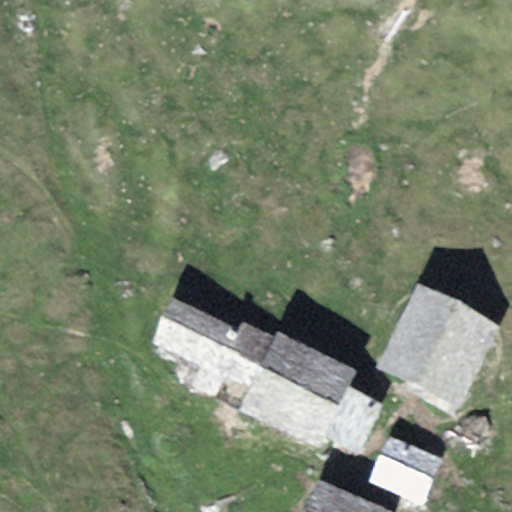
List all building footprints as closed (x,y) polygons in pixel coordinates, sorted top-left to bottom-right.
[(505,338),(425,300),(383,386),(463,425),(505,338)] [(251,398),(273,342),(177,304),(155,361),(251,398)] [(363,384),(288,347),(250,425),(325,461),(363,384)] [(438,471),(391,452),(379,482),(426,501),(438,471)] [(366,511),(324,495),(317,511),(366,511)]
